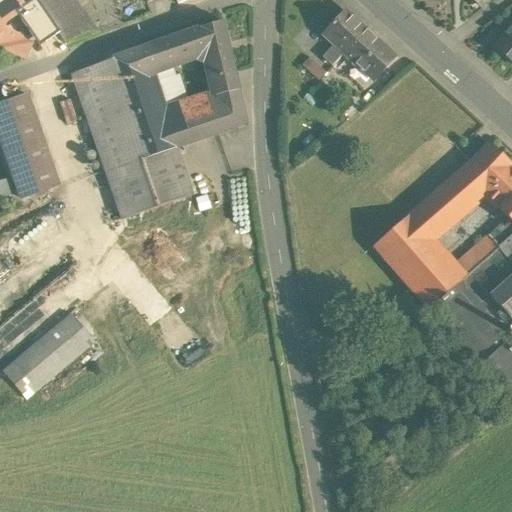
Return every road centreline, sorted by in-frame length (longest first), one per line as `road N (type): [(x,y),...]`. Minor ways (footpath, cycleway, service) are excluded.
road 1 (tertiary): [(324,511),(267,192),(266,0)]
road 2 (residential): [(241,0),(0,86)]
road 3 (tertiary): [(511,133),(365,0)]
